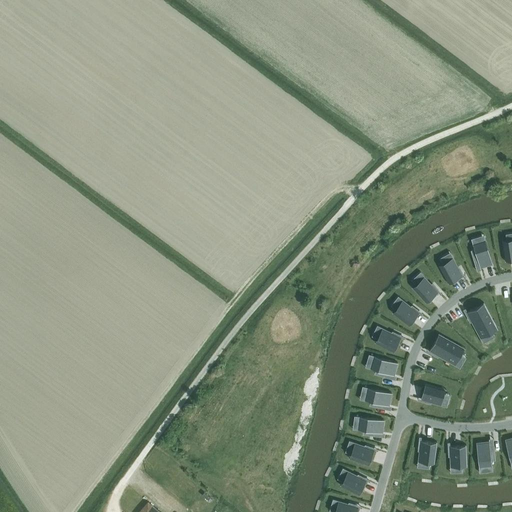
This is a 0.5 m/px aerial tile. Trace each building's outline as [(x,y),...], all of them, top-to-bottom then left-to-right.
[(473,249),(470,250),(473,262),(477,261),(479,268),(491,264),(484,240),(472,244),(473,249)] [(511,240),(503,242),(506,261),(511,260),(511,240)] [(454,259),(440,266),(449,283),(463,276),(454,259)] [(425,278),(414,288),(427,302),(438,292),(425,278)] [(404,301),(394,313),(410,325),(419,313),(404,301)] [(488,302),(470,309),(480,335),(498,328),(488,302)] [(384,329),(377,343),(394,351),(401,337),(384,329)] [(443,329),(432,344),(455,360),(466,345),(443,329)] [(373,357),(369,370),(374,371),(373,375),(385,378),(386,374),(393,377),(397,364),(373,357)] [(424,382),(420,397),(439,401),(442,386),(424,382)] [(367,387),(364,400),(369,401),(369,405),(381,407),(381,404),(389,405),(392,393),(367,387)] [(360,417),(358,430),(363,431),(363,435),(375,436),(376,433),(383,434),(385,421),(360,417)] [(421,440),(419,459),(434,461),(436,442),(421,440)] [(491,441),(478,442),(481,467),(494,466),(493,461),(497,460),(496,448),(492,448),(491,441)] [(357,443),(351,458),(369,464),(375,450),(357,443)] [(466,445),(450,446),(451,465),(466,464),(466,445)] [(350,472),(343,486),(360,494),(367,480),(350,472)] [(340,501),(336,511),(357,511),(359,507),(340,501)]
